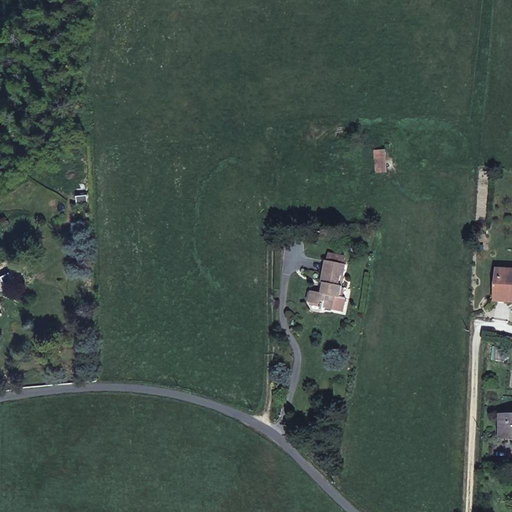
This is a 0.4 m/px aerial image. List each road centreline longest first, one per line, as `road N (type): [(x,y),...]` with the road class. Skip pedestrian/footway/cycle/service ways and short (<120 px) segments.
road 1 (unclassified): [(0,400),(129,386),(207,402),(278,437),(359,511)]
road 2 (track): [(469,511),(479,323)]
